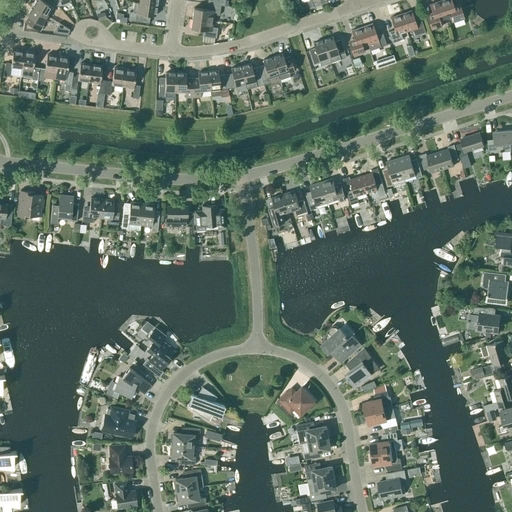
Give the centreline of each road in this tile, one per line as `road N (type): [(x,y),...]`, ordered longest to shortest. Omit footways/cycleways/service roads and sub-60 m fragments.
road 1 (unclassified): [(511,97),(243,175)]
road 2 (unclassified): [(243,175),(159,180),(0,162)]
road 3 (residential): [(159,511),(151,439),(163,399),(185,372),(257,347)]
road 4 (residential): [(365,511),(344,406),(323,376),(295,357),(257,347)]
road 5 (residential): [(172,52),(242,44),(354,8)]
road 6 (residential): [(257,347),(243,175)]
